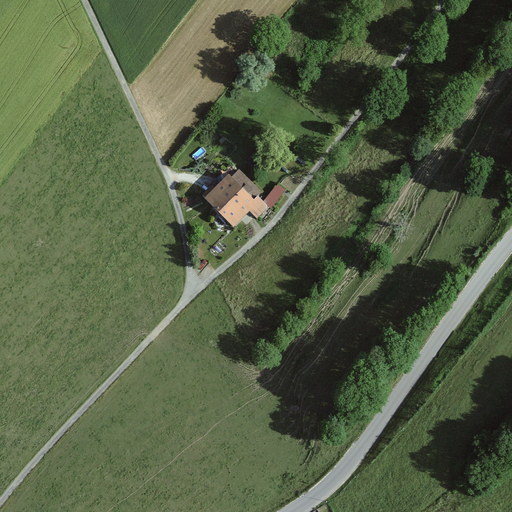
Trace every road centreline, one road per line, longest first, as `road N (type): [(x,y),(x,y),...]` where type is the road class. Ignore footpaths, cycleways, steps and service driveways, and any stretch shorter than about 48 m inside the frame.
road 1 (track): [(446,0),(268,228),(183,303)]
road 2 (tertiary): [(293,511),(322,492),(367,438),(511,239)]
road 3 (track): [(183,303),(189,268),(175,199),(84,0)]
